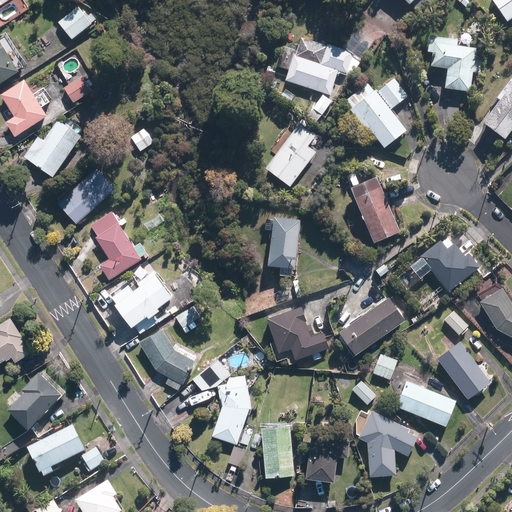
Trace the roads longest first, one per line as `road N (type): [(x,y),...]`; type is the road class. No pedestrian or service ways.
road 1 (residential): [(0,203),(161,459),(226,511)]
road 2 (residential): [(413,511),(511,430)]
